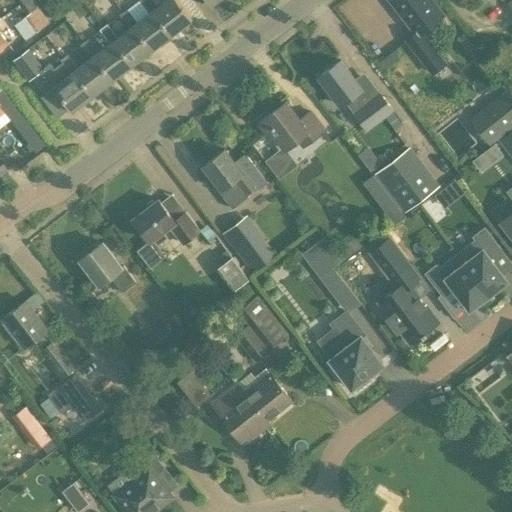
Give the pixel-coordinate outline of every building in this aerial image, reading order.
[(49,22),(32,0),(23,0),(22,2),(30,13),(15,26),(25,41),(49,22)] [(152,11),(171,36),(191,20),(175,0),(167,0),(157,8),(150,0),(139,0),(139,1),(149,14),(152,11)] [(390,0),(403,16),(415,31),(418,35),(421,32),(442,16),(429,0),(390,0)] [(132,27),(151,51),(171,36),(152,11),(149,14),(137,23),(127,9),(119,16),(130,29),(132,27)] [(113,41),(131,66),(151,51),(132,27),(130,29),(117,38),(107,25),(100,31),(110,44),(113,41)] [(446,63),(421,32),(418,35),(415,31),(406,38),(433,73),(446,63)] [(93,57),(112,81),(131,66),(113,41),(110,44),(97,53),(87,39),(80,45),(90,59),(93,57)] [(25,77),(41,65),(29,49),(13,61),(25,77)] [(73,72),(92,96),(112,81),(93,57),(90,59),(78,68),(67,55),(60,60),(62,62),(70,74),(73,72)] [(340,105),(345,102),(354,113),(370,100),(340,61),(319,77),(340,105)] [(51,88),(53,87),(72,111),(92,96),(73,72),(70,74),(62,62),(53,69),(50,63),(39,72),(51,88)] [(511,127),(511,93),(508,88),(469,119),(490,146),(511,127)] [(367,131),(393,111),(379,93),(370,100),(354,113),(353,114),(367,131)] [(270,131),(282,146),(265,160),(279,178),(297,164),(285,149),(297,140),(302,147),(323,130),(309,112),(298,121),(285,103),(259,123),(267,133),(270,131)] [(511,131),(501,138),(511,154),(511,131)] [(494,145),(486,151),(493,160),(501,154),(494,145)] [(371,146),(360,154),(371,170),(383,162),(371,146)] [(376,173),(405,212),(438,187),(409,149),(376,173)] [(203,166),(221,190),(218,192),(232,210),(260,189),(239,160),(235,163),(225,150),(203,166)] [(456,179),(439,193),(448,204),(465,190),(456,179)] [(511,187),(507,191),(511,197),(511,214),(502,222),(511,235),(511,187)] [(395,224),(405,216),(386,191),(376,199),(395,224)] [(150,267),(165,255),(153,240),(169,228),(183,246),(201,232),(185,212),(174,221),(158,200),(133,219),(149,240),(137,250),(150,267)] [(396,241),(414,228),(405,217),(388,230),(396,241)] [(255,247),(238,224),(222,236),(239,259),(255,247)] [(475,240),(457,253),(490,297),(501,289),(499,286),(507,280),(489,256),(500,248),(484,227),(472,236),(475,240)] [(370,253),(378,263),(385,257),(395,269),(407,260),(390,238),(370,253)] [(99,286),(111,277),(122,294),(136,283),(124,266),(122,267),(103,243),(80,260),(99,286)] [(340,260),(329,245),(307,261),(329,290),(343,280),(332,266),(340,260)] [(479,306),(490,297),(457,253),(438,267),(436,264),(424,273),(442,297),(453,289),(469,309),(477,303),(479,306)] [(235,290),(249,279),(232,257),(218,268),(235,290)] [(418,299),(405,282),(379,301),(390,316),(387,318),(397,331),(400,329),(411,343),(422,334),(423,336),(427,333),(426,331),(437,323),(423,306),(424,305),(423,304),(423,305),(419,300),(420,300),(419,299),(418,299)] [(254,359),(288,333),(257,294),(237,310),(240,315),(228,325),(254,359)] [(25,348),(35,340),(41,350),(39,351),(62,380),(77,368),(55,340),(53,341),(46,332),(47,331),(26,302),(3,319),(25,348)] [(330,323),(341,337),(325,349),(331,358),(330,359),(340,373),(337,375),(346,387),(349,384),(351,388),(355,385),(357,388),(369,379),(366,376),(382,364),(362,337),(365,335),(346,310),(330,323)] [(150,355),(175,337),(166,324),(142,343),(150,355)] [(196,408),(211,396),(191,371),(177,383),(196,408)] [(102,409),(75,373),(47,394),(62,413),(75,404),(87,420),(102,409)] [(270,375),(246,394),(270,424),(267,420),(291,402),(270,375)] [(245,444),(270,424),(246,394),(245,395),(237,385),(213,404),(245,444)] [(28,404),(12,419),(41,450),(56,436),(28,404)] [(141,470),(113,492),(127,511),(154,511),(172,498),(156,477),(165,469),(146,446),(131,457),(141,470)] [(77,511),(89,503),(73,483),(62,491),(77,511)]
